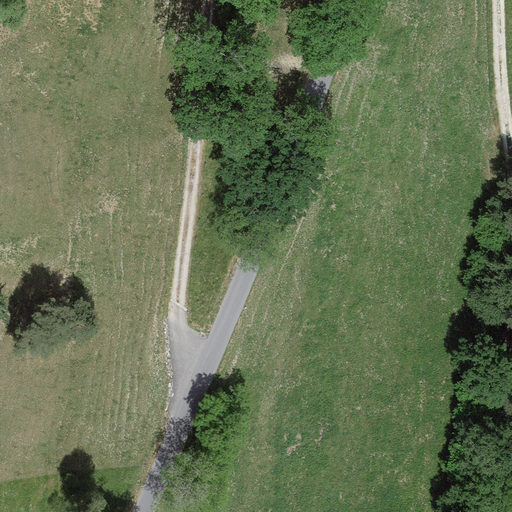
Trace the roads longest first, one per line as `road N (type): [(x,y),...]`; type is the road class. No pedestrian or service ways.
road 1 (unclassified): [(349,0),(229,315),(143,511)]
road 2 (track): [(211,0),(178,304),(182,351),(206,366)]
road 3 (track): [(511,297),(507,511)]
road 4 (track): [(496,0),(511,144)]
